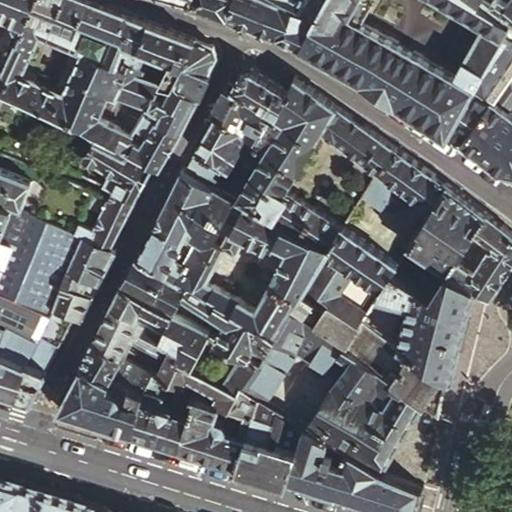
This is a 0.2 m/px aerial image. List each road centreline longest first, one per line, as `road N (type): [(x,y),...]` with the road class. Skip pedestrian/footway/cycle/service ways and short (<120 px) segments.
road 1 (residential): [(243,35),(27,443)]
road 2 (residential): [(243,35),(319,72),(511,202)]
road 3 (tertiary): [(253,511),(27,443)]
road 4 (tertiary): [(511,374),(499,388),(456,511)]
